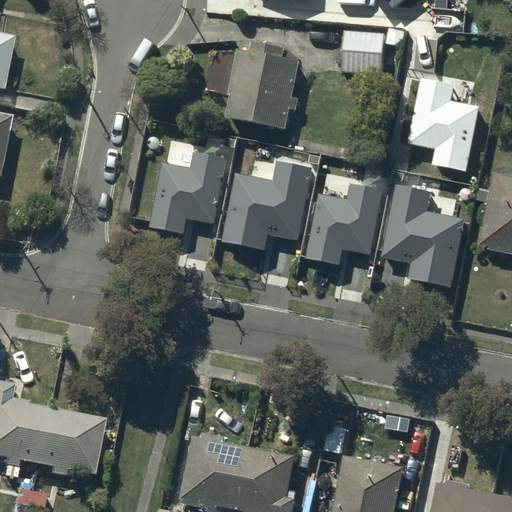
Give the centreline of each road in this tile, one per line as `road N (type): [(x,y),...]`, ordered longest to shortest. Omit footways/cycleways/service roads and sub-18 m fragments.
road 1 (residential): [(72,294),(511,382)]
road 2 (residential): [(72,294),(130,0)]
